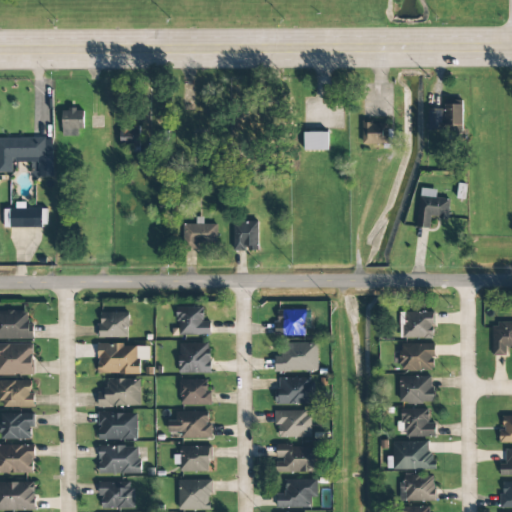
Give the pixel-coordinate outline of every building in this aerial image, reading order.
[(427,109),(427,131),(449,130),(449,126),(462,126),(462,100),(443,100),(443,109),(427,109)] [(62,110),(62,137),(78,136),(78,129),(84,129),(84,110),(62,110)] [(389,145),(390,123),(362,123),(362,144),(389,145)] [(120,125),(119,147),(139,148),(140,126),(120,125)] [(327,132),(304,132),(304,151),(327,151),(327,132)] [(0,138),(0,172),(13,173),(13,163),(39,162),(39,177),(52,176),(52,138),(0,138)] [(436,190),(419,189),(417,228),(430,228),(430,218),(448,219),(449,199),(435,198),(436,190)] [(258,251),(257,221),(233,222),(233,252),(258,251)] [(203,307),(177,307),(178,336),(211,335),(211,321),(203,321),(203,307)] [(275,335),(305,336),(305,311),(275,310),(275,335)] [(0,339),(33,340),(33,324),(28,323),(28,312),(0,311),(0,339)] [(129,313),(100,312),(100,324),(98,324),(98,338),(128,338),(129,313)] [(400,312),(400,338),(433,339),(434,312),(400,312)] [(511,323),(491,324),(492,356),(505,356),(505,349),(511,348),(511,323)] [(179,373),(210,374),(210,344),(179,343),(179,373)] [(317,343),(281,343),(281,357),(274,357),(274,372),(317,371),(317,343)] [(33,344),(0,344),(0,375),(33,375),(33,344)] [(434,344),(400,345),(400,371),(434,371),(434,344)] [(140,374),(139,359),(147,359),(147,345),(97,345),(97,374),(140,374)] [(400,404),(433,403),(432,376),(399,377),(400,404)] [(278,378),(278,392),(274,392),(275,405),(313,404),(313,377),(278,378)] [(140,379),(106,379),(106,392),(97,392),(97,407),(140,406),(140,379)] [(180,406),(209,405),(209,380),(179,380),(180,406)] [(0,407),(33,407),(32,381),(0,381),(0,407)] [(428,409),(400,409),(400,423),(397,423),(397,431),(406,431),(406,438),(435,437),(435,423),(428,424),(428,409)] [(209,411),(176,412),(176,421),(168,421),(168,432),(181,432),(181,439),(210,439),(209,411)] [(276,438),(310,437),(309,411),(276,411),(276,438)] [(99,440),(137,439),(137,413),(98,413),(99,440)] [(34,414),(0,414),(0,439),(30,439),(30,427),(34,427),(34,414)] [(499,444),(511,443),(511,415),(502,416),(502,430),(499,430),(499,444)] [(392,442),(393,470),(434,470),(434,453),(428,453),(428,442),(392,442)] [(0,445),(0,473),(33,474),(34,446),(0,445)] [(97,474),(139,474),(139,447),(98,446),(97,474)] [(180,472),(210,472),(210,447),(179,446),(179,455),(174,455),(174,465),(180,465),(180,472)] [(276,447),(276,460),(276,472),(315,472),(315,446),(276,447)] [(500,476),(511,475),(511,449),(505,449),(505,464),(499,464),(500,476)] [(401,502),(435,501),(434,475),(400,476),(401,502)] [(178,510),(209,511),(210,496),(212,496),(212,480),(178,480),(178,510)] [(316,480),(284,480),(284,495),(276,495),(276,508),(309,508),(309,498),(317,498),(316,480)] [(34,482),(0,482),(0,510),(35,510),(34,482)] [(133,482),(99,483),(99,509),(133,509),(133,482)] [(511,507),(511,482),(503,483),(503,494),(499,494),(499,508),(511,507)]
